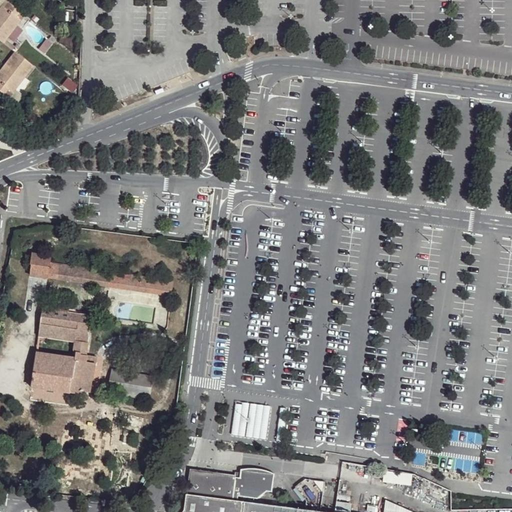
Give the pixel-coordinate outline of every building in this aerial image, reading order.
[(11,7),(0,21),(0,42),(7,48),(23,25),(20,22),(23,16),(11,7)] [(37,72),(19,59),(1,85),(14,95),(18,97),(37,72)] [(14,95),(1,85),(0,85),(0,92),(10,101),(14,95)] [(28,277),(48,281),(52,257),(32,253),(28,277)] [(171,297),(174,280),(54,262),(51,281),(77,285),(74,302),(86,304),(89,284),(171,297)] [(39,311),(33,391),(39,391),(38,396),(81,399),(81,393),(92,394),(94,365),(86,364),(90,314),(39,311)] [(150,399),(152,375),(110,371),(108,394),(150,399)] [(269,411),(226,405),(221,439),(264,445),(269,411)] [(318,508),(249,499),(250,491),(270,493),(278,487),(283,488),(286,466),(268,462),(253,463),(252,472),(232,471),(200,467),(195,491),(194,505),(186,511),(364,511),(365,504),(344,501),(342,511),(333,511),(318,508)] [(412,485),(412,473),(383,472),(383,485),(412,485)] [(318,508),(333,511),(338,478),(317,475),(307,484),(319,498),(318,508)] [(447,508),(454,493),(429,482),(423,498),(447,508)]
